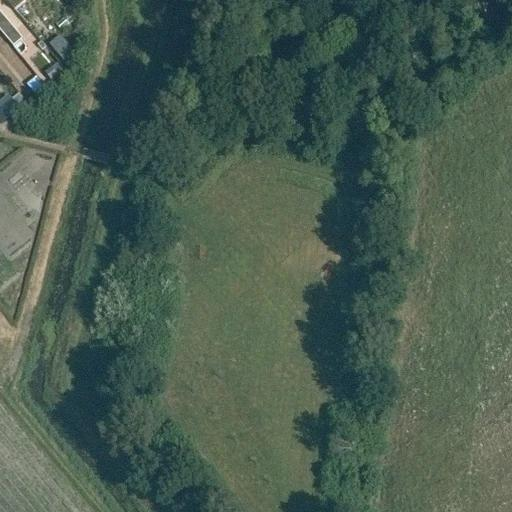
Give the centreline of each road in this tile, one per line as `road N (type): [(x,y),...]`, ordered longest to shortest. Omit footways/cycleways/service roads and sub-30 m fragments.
road 1 (track): [(152,511),(66,403),(125,165)]
road 2 (track): [(168,0),(125,165)]
